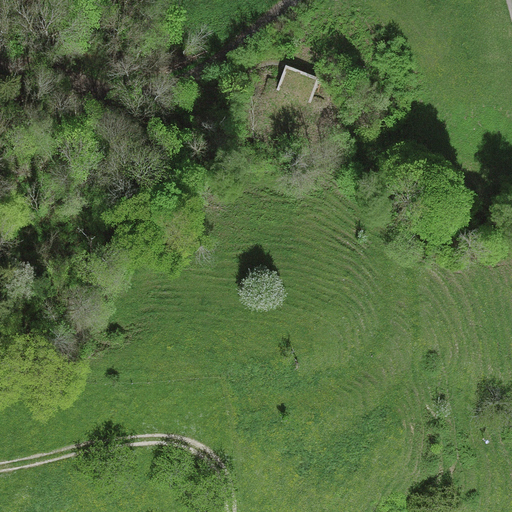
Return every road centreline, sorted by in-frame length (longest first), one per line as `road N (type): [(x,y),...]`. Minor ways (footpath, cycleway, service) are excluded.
road 1 (track): [(294,0),(218,60),(166,88),(114,97),(38,67)]
road 2 (track): [(232,511),(229,480),(212,454),(172,438),(0,468)]
